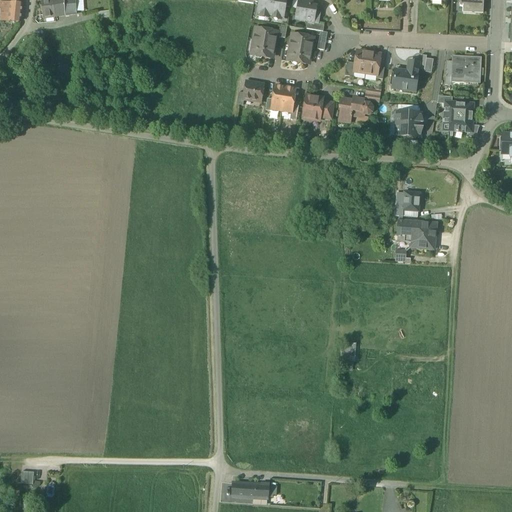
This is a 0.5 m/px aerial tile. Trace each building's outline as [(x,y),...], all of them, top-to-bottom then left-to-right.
[(40,0),(43,19),(55,18),(51,0),(40,0)] [(51,0),(55,18),(65,16),(76,15),(76,12),(74,0),(51,0)] [(74,0),(76,12),(84,12),(83,0),(74,0)] [(257,16),(270,18),(272,0),(259,0),(259,4),(257,16)] [(272,0),(270,18),(282,20),(284,8),(285,0),(272,0)] [(285,0),(284,8),(291,9),(293,1),(292,0),(285,0)] [(463,0),(463,13),(483,14),(483,0),(463,0)] [(311,25),(318,26),(320,17),(317,16),(318,13),(313,13),(314,7),(311,7),(311,3),(301,1),(299,1),(299,2),(297,10),(296,19),(304,21),(303,22),(308,23),(312,24),(311,25)] [(217,21),(221,22),(235,24),(237,9),(205,3),(203,19),(217,21)] [(1,21),(19,23),(21,6),(4,4),(3,10),(1,21)] [(189,83),(198,85),(198,82),(201,82),(201,84),(205,85),(205,83),(209,83),(208,86),(216,87),(217,84),(218,85),(223,55),(222,55),(223,50),(230,51),(233,36),(220,34),(221,26),(220,26),(221,22),(217,21),(216,25),(207,24),(204,39),(208,40),(206,52),(202,52),(202,54),(198,54),(197,60),(201,61),(200,71),(191,69),(189,83)] [(306,30),(320,33),(323,33),(324,27),(318,26),(311,25),(312,24),(308,23),(306,30)] [(278,38),(285,39),(287,28),(280,26),(278,38)] [(255,59),(260,60),(262,58),(269,59),(270,55),(273,55),(277,33),(255,30),(251,52),(255,52),(254,57),(255,59)] [(327,34),(323,33),(320,33),(317,51),(324,52),(327,34)] [(292,65),(297,66),(299,64),(306,65),(307,61),(310,61),(313,39),(292,36),(288,57),(292,58),(291,63),(292,65)] [(354,74),(365,76),(368,54),(357,52),(355,65),(353,74),(354,74)] [(380,56),(368,54),(365,76),(376,77),(377,77),(378,69),(380,56)] [(463,84),(479,85),(480,60),(452,58),(452,63),(451,79),(451,81),(464,82),(463,84)] [(424,73),(431,75),(433,61),(426,60),(424,71),(424,73)] [(392,91),(415,94),(418,77),(417,77),(419,64),(408,63),(407,73),(394,71),(392,91)] [(344,78),(353,79),(354,74),(353,74),(355,65),(347,64),(344,78)] [(376,80),(382,81),(384,69),(378,69),(377,77),(376,77),(376,80)] [(244,101),(260,104),(263,86),(246,84),(244,95),(243,101),(244,101)] [(272,111),(281,112),(285,89),(275,87),(273,101),(271,111),(272,111)] [(295,90),(285,89),(281,112),(291,114),(293,103),(295,90)] [(365,102),(379,103),(381,92),(367,90),(365,102)] [(320,119),(331,121),(334,107),(322,105),(318,104),(319,100),(306,98),(303,118),(319,120),(320,119)] [(350,117),(361,119),(363,118),(364,116),(367,116),(370,115),(372,112),(371,109),(370,106),(367,105),(364,106),(362,107),(363,102),(353,100),(353,103),(341,101),(339,109),(341,109),(339,122),(349,124),(350,117)] [(290,121),(296,122),(299,104),(293,103),(291,114),(290,121)] [(448,127),(468,110),(468,106),(452,105),(445,104),(445,105),(444,127),(448,127)] [(230,112),(219,110),(217,119),(228,120),(230,112)] [(471,127),(472,110),(468,110),(448,127),(448,132),(469,133),(471,133),(471,127)] [(397,113),(396,125),(420,127),(421,114),(418,114),(405,114),(397,113)] [(419,139),(420,127),(396,125),(395,137),(419,139)] [(471,133),(469,133),(469,138),(475,139),(478,127),(471,127),(471,133)] [(510,159),(511,158),(511,136),(502,136),(502,139),(499,139),(499,152),(502,152),(502,155),(510,155),(510,159)] [(398,217),(402,217),(402,211),(418,212),(419,194),(403,193),(403,195),(396,194),(395,209),(394,209),(394,216),(398,217)] [(410,249),(433,251),(436,225),(398,222),(397,242),(405,243),(410,247),(410,249)] [(356,360),(357,343),(345,343),(344,360),(356,360)] [(21,484),(33,485),(34,473),(22,472),(21,484)] [(253,500),(261,500),(262,485),(261,485),(232,484),(232,498),(253,500)] [(268,487),(268,498),(273,498),(273,496),(276,496),(276,487),(268,487)]
